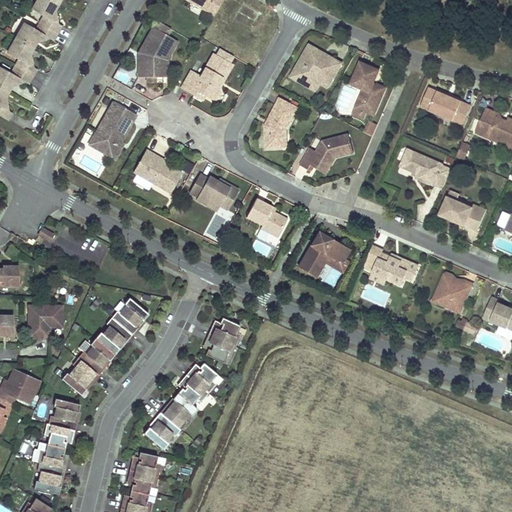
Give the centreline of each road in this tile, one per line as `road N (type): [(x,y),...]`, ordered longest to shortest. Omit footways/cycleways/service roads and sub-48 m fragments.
road 1 (residential): [(301,7),(233,130),(237,159),(316,204),(381,221),(511,275)]
road 2 (residential): [(204,270),(511,394)]
road 3 (residential): [(204,270),(158,358),(112,414),(87,511)]
road 4 (residential): [(301,7),(412,55),(511,82)]
road 5 (residential): [(34,182),(136,0)]
road 6 (residential): [(34,182),(204,270)]
